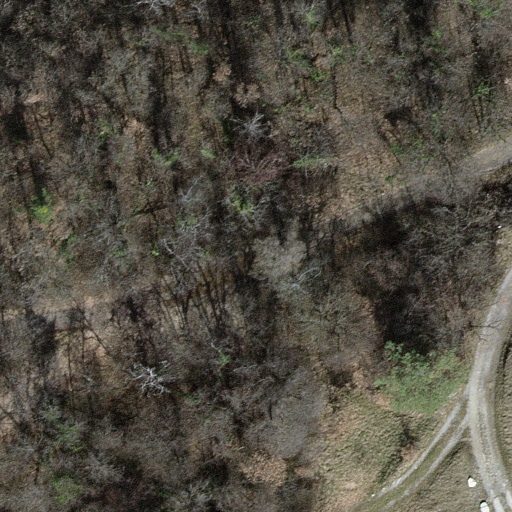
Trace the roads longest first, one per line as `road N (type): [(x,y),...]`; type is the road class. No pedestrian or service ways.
road 1 (track): [(0,326),(64,316),(511,147)]
road 2 (track): [(508,511),(469,419),(511,306)]
road 3 (track): [(376,511),(469,419)]
